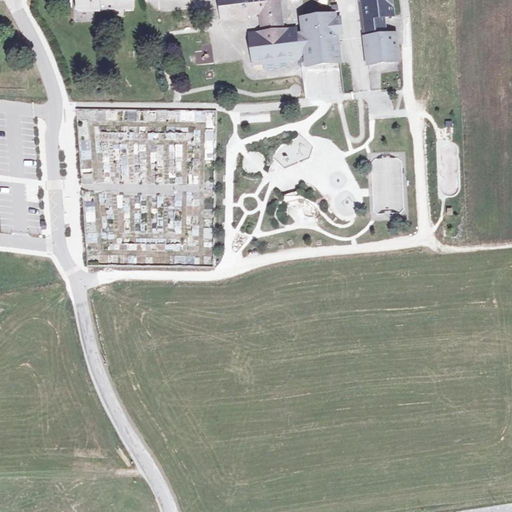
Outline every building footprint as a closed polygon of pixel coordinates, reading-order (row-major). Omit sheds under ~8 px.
[(137,0),(37,0),(76,99),(157,101),(137,0)] [(297,32),(283,34),(279,0),(255,3),(254,0),(218,0),(221,25),(249,22),(249,20),(261,18),(264,37),(251,38),(255,69),(265,68),(265,73),(291,70),(291,64),(301,63),(301,62),(297,38),(297,32)] [(360,0),(365,39),(368,64),(398,60),(398,58),(395,35),(385,37),(383,18),(393,17),(391,0),(360,0)] [(309,69),(317,68),(341,64),(335,18),(317,20),(307,21),(303,22),(305,37),(297,38),(301,62),(308,61),(309,69)] [(196,65),(213,63),(212,48),(195,49),(196,65)]
